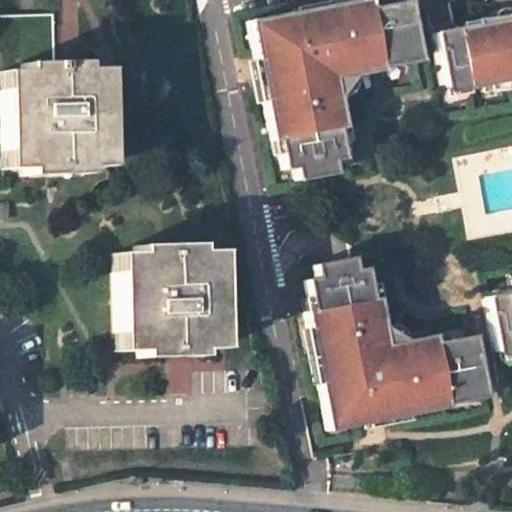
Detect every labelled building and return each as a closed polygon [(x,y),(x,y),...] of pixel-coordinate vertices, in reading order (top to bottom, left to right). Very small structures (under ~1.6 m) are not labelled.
[(292,13),(245,22),(251,56),(256,55),(264,102),(260,102),(268,143),(274,141),(280,171),(290,169),(293,182),(330,175),(328,162),(338,160),(332,131),(338,129),(333,98),(328,100),(327,92),(338,74),(347,73),(348,78),(376,72),(376,69),(394,65),(393,62),(398,55),(413,52),(404,4),(366,11),(364,0),(347,3),(348,7),(292,17),(292,13)] [(52,13),(2,15),(3,64),(18,64),(19,71),(0,72),(0,145),(1,168),(22,167),(23,174),(81,174),(81,165),(104,165),(101,68),(80,69),(80,61),(53,61),(52,13)] [(442,34),(430,36),(434,56),(441,89),(461,86),(462,92),(467,91),(510,83),(511,82),(511,16),(471,24),(471,28),(442,34)] [(130,252),(109,253),(111,350),(133,350),(133,357),(171,356),(193,356),(193,349),(214,349),(211,249),(190,251),(190,243),(130,245),(130,252)] [(346,260),(308,267),(310,279),(300,281),(306,313),(299,314),(303,330),(306,330),(316,384),(313,385),(322,432),(354,426),(353,421),(375,417),(400,412),(401,417),(440,409),(440,406),(459,403),(458,398),(463,392),(476,389),(466,338),(428,345),(426,338),(398,343),(399,347),(390,349),(373,337),(371,330),(376,329),(371,300),(364,302),(358,271),(348,272),(346,260)] [(511,291),(478,299),(489,353),(510,348),(511,354),(511,353),(511,291)]
